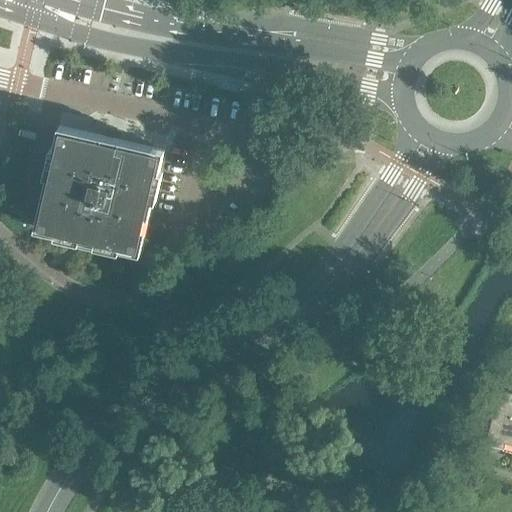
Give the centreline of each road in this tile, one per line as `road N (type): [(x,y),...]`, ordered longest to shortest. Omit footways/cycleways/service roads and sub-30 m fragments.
road 1 (tertiary): [(31,18),(121,44),(309,73),(399,96)]
road 2 (unclassified): [(48,511),(126,416),(325,286)]
road 3 (tertiary): [(411,61),(217,33),(74,0)]
road 4 (residential): [(259,139),(0,78)]
road 5 (unclassified): [(325,286),(362,256),(436,146)]
road 6 (unclassified): [(412,130),(325,286)]
